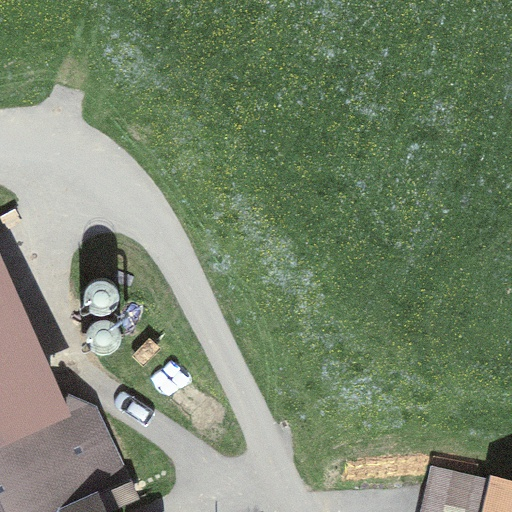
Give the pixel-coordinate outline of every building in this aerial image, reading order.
[(112,280),(100,277),(89,282),(83,293),(84,305),(92,315),(104,317),(116,312),(122,302),(121,289),(112,280)] [(0,430),(52,408),(50,404),(54,402),(0,281),(0,430)] [(112,320),(100,319),(89,325),(84,336),(86,348),(96,356),(108,358),(119,352),(124,340),(121,328),(112,320)] [(52,408),(0,430),(0,511),(122,511),(139,502),(94,403),(74,393),(54,402),(50,404),(52,408)] [(491,511),(511,511),(511,501),(495,497),(491,511)]
